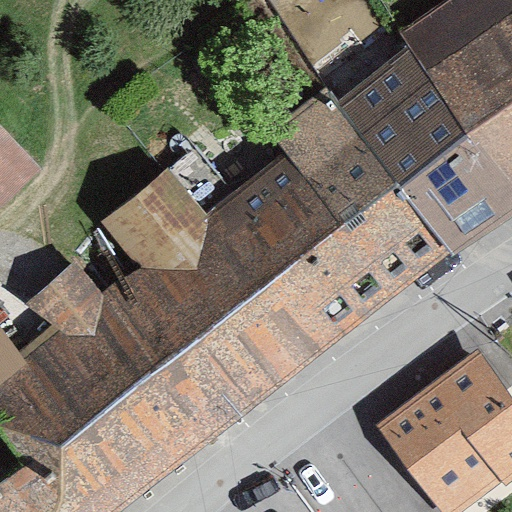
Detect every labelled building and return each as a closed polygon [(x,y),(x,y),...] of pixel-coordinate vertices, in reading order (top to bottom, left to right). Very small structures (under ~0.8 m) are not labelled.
[(511,0),(448,0),(416,23),(511,147),(511,0)] [(511,216),(511,147),(416,23),(347,75),(464,241),(511,216)] [(464,241),(347,75),(280,127),(290,139),(407,286),(464,241)] [(0,97),(0,215),(59,162),(0,97)] [(94,511),(117,511),(407,286),(290,139),(217,196),(177,161),(110,209),(147,256),(115,279),(89,253),(38,294),(56,316),(28,339),(0,310),(0,403),(40,449),(94,511)] [(455,511),(511,469),(511,377),(482,338),(381,414),(455,511)] [(94,511),(40,449),(0,481),(0,511),(94,511)] [(324,511),(285,462),(221,511),(324,511)]
